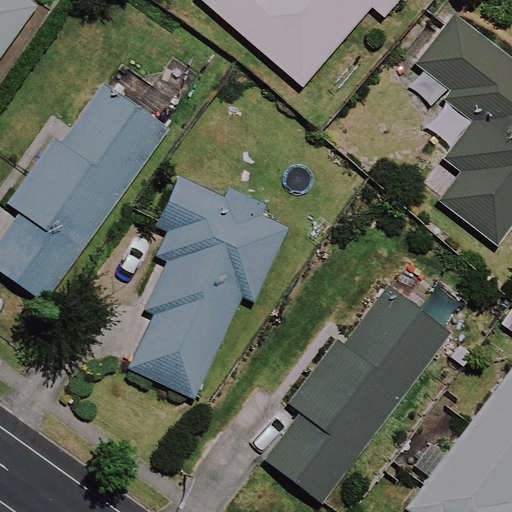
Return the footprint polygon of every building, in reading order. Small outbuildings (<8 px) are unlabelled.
[(0,0),(0,74),(44,13),(25,0),(0,0)] [(195,0),(297,89),(368,8),(379,18),(394,0),(195,0)] [(511,67),(449,16),(407,68),(472,120),(441,158),(460,174),(433,207),(487,250),(511,219),(511,67)] [(159,131),(100,90),(60,146),(55,143),(10,206),(21,215),(0,244),(0,273),(40,301),(159,131)] [(150,224),(165,231),(152,257),(170,266),(121,365),(187,398),(236,299),(246,304),(285,225),(228,197),(176,172),(150,224)] [(442,338),(377,288),(333,345),(329,342),(281,404),(296,415),(259,463),(314,505),(442,338)] [(511,503),(511,364),(405,509),(409,511),(511,511),(511,505),(511,503)]
